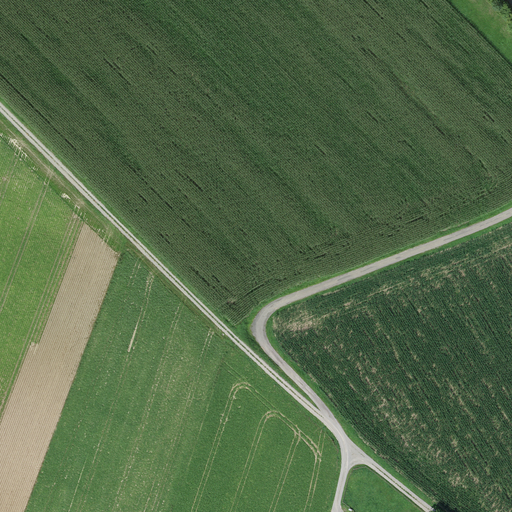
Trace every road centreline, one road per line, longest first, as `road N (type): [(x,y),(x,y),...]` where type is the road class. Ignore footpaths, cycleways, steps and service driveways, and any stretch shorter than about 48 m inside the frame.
road 1 (track): [(433,511),(218,325),(0,108)]
road 2 (track): [(333,511),(347,445),(271,352),(261,320),(288,299),(511,213)]
